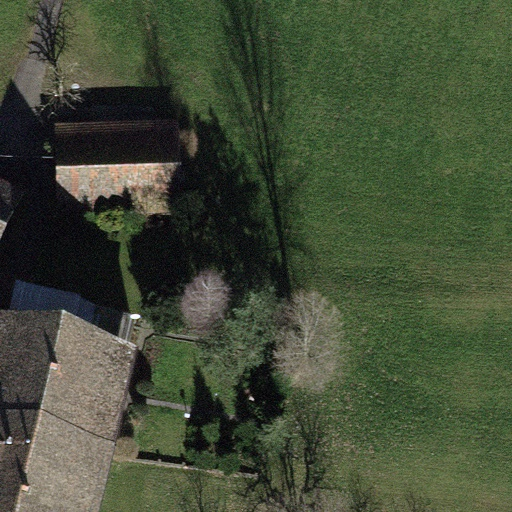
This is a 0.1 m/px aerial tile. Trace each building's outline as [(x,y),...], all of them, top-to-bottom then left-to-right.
[(172,121),(51,126),(54,207),(176,202),(172,121)] [(0,183),(0,230),(18,194),(0,183)] [(0,297),(11,274),(0,268),(0,297)] [(136,346),(0,313),(0,414),(112,439),(136,346)] [(112,439),(0,414),(0,511),(96,511),(113,440),(112,439)]
